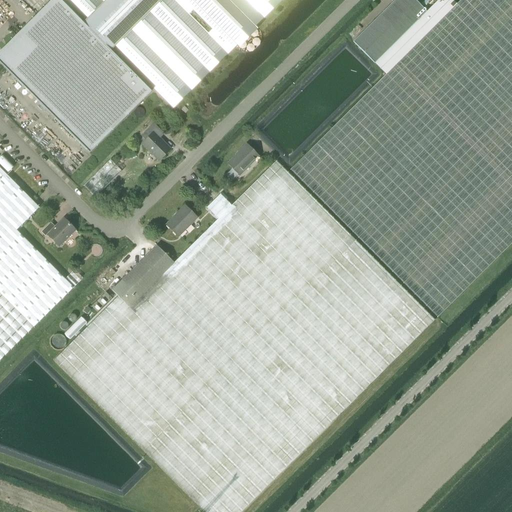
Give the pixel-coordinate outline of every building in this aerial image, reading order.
[(51,0),(0,51),(0,64),(89,153),(151,92),(148,90),(151,88),(167,104),(270,0),(51,0)] [(511,0),(460,0),(456,4),(385,74),(290,170),(437,317),(511,242),(511,0)] [(394,0),(353,42),(385,74),(456,4),(451,0),(437,0),(426,12),(414,0),(394,0)] [(170,149),(159,138),(164,134),(154,124),(141,136),(146,140),(142,144),(159,161),(170,149)] [(228,163),(239,175),(258,156),(246,145),(228,163)] [(218,219),(173,263),(129,307),(118,296),(54,360),(204,511),(241,511),(434,320),(276,161),(231,206),(218,219)] [(0,213),(16,230),(39,208),(0,168),(0,213)] [(206,207),(218,219),(231,206),(220,194),(206,207)] [(196,218),(185,207),(166,225),(178,236),(196,218)] [(0,360),(73,288),(65,279),(16,230),(0,213),(0,360)] [(59,247),(76,230),(63,218),(46,235),(59,247)] [(118,296),(129,307),(173,263),(156,246),(112,290),(118,296)] [(97,312),(111,298),(105,292),(91,306),(97,312)]
